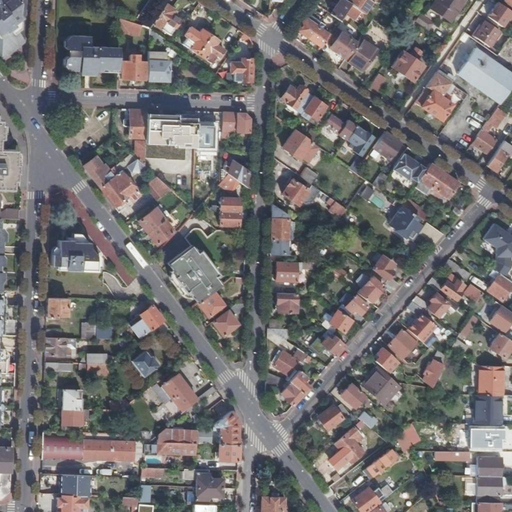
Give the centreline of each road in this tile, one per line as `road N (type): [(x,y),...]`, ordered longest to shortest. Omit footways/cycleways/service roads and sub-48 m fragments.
road 1 (tertiary): [(37,132),(22,511)]
road 2 (tertiary): [(249,409),(37,132)]
road 3 (residential): [(272,439),(495,192)]
road 4 (residential): [(249,409),(263,104)]
road 5 (residential): [(495,192),(272,37)]
road 6 (residential): [(263,104),(37,96)]
